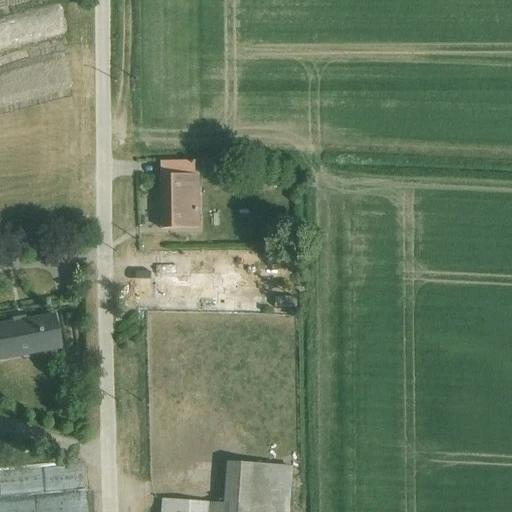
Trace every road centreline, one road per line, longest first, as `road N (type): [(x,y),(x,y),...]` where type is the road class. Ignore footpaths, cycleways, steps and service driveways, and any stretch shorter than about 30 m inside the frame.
road 1 (unclassified): [(109,511),(102,0)]
road 2 (track): [(115,130),(204,130),(227,119),(230,0)]
road 3 (track): [(231,59),(297,59),(330,75),(338,104),(319,143),(317,175)]
road 4 (track): [(125,0),(122,99),(115,130),(103,130)]
